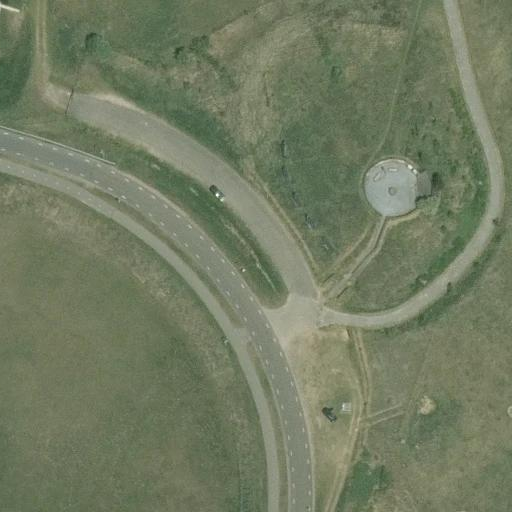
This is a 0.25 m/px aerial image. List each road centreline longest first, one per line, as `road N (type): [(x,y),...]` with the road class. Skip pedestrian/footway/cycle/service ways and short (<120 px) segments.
road 1 (unclassified): [(305,311),(297,275),(274,238),(219,179),(167,145),(53,96),(41,73),(36,0)]
road 2 (tertiary): [(260,329),(221,269),(142,200),(0,143)]
road 3 (tertiary): [(303,511),(291,400),(260,329)]
